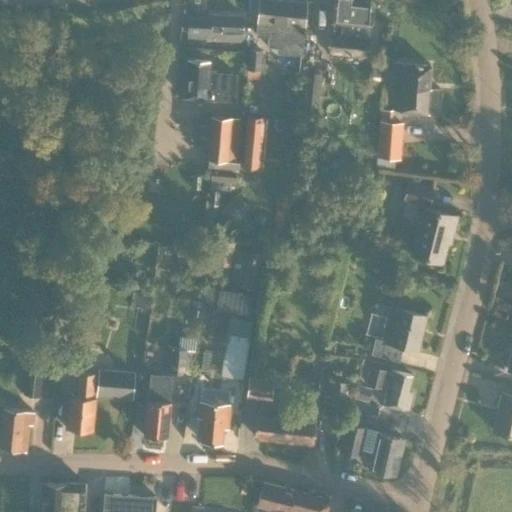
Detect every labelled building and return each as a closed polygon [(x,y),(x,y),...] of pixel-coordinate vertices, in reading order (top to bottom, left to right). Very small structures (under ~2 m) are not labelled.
[(306,1),(293,0),(259,0),(257,28),(270,29),(269,35),(303,38),(306,1)] [(333,0),(332,21),(341,22),(340,34),(331,33),(329,52),(369,55),(372,23),(368,23),(370,0),(365,0),(333,0)] [(207,34),(207,39),(243,40),(244,15),(208,14),(208,18),(188,17),(187,34),(207,34)] [(248,69),(260,70),(262,50),(249,49),(248,69)] [(208,72),(209,60),(187,58),(184,97),(211,99),(235,100),(237,73),(208,72)] [(430,64),(391,61),(390,75),(396,75),(392,109),(408,110),(408,111),(439,114),(441,88),(435,87),(435,88),(428,87),(430,64)] [(306,71),(302,112),(317,114),(321,73),(306,71)] [(392,121),(392,109),(381,108),(380,120),(392,121)] [(247,114),(242,165),(258,166),(263,115),(247,114)] [(211,115),(207,158),(235,161),(239,117),(211,115)] [(377,156),(401,157),(404,122),(392,121),(380,120),(377,156)] [(234,181),(235,173),(211,171),(210,180),(231,182),(231,181),(234,181)] [(230,190),(231,182),(210,180),(209,188),(220,189),(230,190)] [(408,181),(404,198),(428,204),(432,187),(408,181)] [(219,203),(220,189),(209,188),(208,202),(219,203)] [(287,205),(288,193),(277,192),(276,204),(287,205)] [(236,222),(249,205),(234,194),(221,211),(236,222)] [(411,253),(442,261),(450,231),(453,232),(457,215),(423,206),(411,253)] [(212,262),(236,263),(237,239),(213,238),(212,262)] [(257,288),(263,252),(243,249),(237,285),(257,288)] [(151,253),(116,250),(113,273),(148,277),(151,253)] [(215,307),(218,288),(206,286),(203,305),(215,307)] [(426,314),(390,305),(382,339),(375,337),(372,353),(399,360),(402,345),(418,349),(426,314)] [(243,379),(252,321),(229,317),(220,375),(243,379)] [(333,354),(336,340),(328,339),(325,352),(333,354)] [(165,345),(163,369),(190,372),(192,348),(165,345)] [(24,393),(40,395),(43,367),(27,365),(24,393)] [(383,385),(387,386),(382,403),(408,409),(412,392),(407,391),(412,374),(391,368),(390,372),(386,371),(387,369),(372,366),(368,383),(382,387),(383,385)] [(147,398),(143,434),(167,436),(171,401),(170,400),(172,375),(150,372),(149,382),(148,398),(147,398)] [(249,375),(247,396),(271,398),(274,378),(249,375)] [(88,378),(83,428),(116,431),(120,381),(88,378)] [(329,403),(346,405),(349,381),(332,379),(329,403)] [(148,398),(149,382),(141,382),(139,398),(147,398),(148,398)] [(355,396),(367,400),(370,388),(359,385),(355,396)] [(200,399),(198,415),(203,416),(201,440),(221,441),(223,426),(227,427),(230,402),(229,402),(231,390),(218,389),(217,401),(200,399)] [(511,394),(502,392),(493,429),(511,433),(511,394)] [(367,419),(375,421),(379,405),(355,399),(350,418),(366,423),(367,419)] [(255,435),(283,438),(285,417),(269,415),(270,403),(260,402),(258,414),(257,414),(255,435)] [(0,444),(0,446),(26,450),(29,423),(33,424),(34,410),(4,406),(0,444)] [(301,418),(285,417),(283,438),(311,441),(313,420),(312,419),(313,407),(302,406),(301,418)] [(340,450),(359,454),(361,448),(365,427),(346,422),(340,450)] [(372,451),(368,467),(396,474),(404,438),(377,432),(378,430),(365,427),(361,448),(372,451)] [(155,511),(156,495),(104,492),(102,511),(83,511),(85,482),(67,481),(67,482),(42,481),(40,511),(155,511)] [(326,511),(330,498),(263,481),(257,504),(276,509),(275,511),(326,511)]
